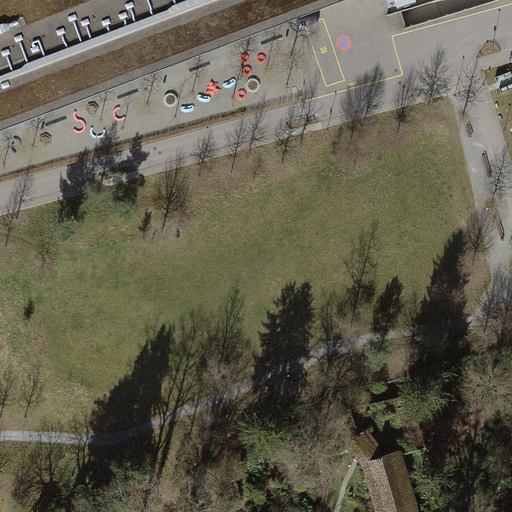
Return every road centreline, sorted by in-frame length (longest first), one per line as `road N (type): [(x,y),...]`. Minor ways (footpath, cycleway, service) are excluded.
road 1 (residential): [(511,27),(384,98),(0,196)]
road 2 (unknown): [(443,0),(343,32),(337,42),(342,66),(353,71),(433,74)]
